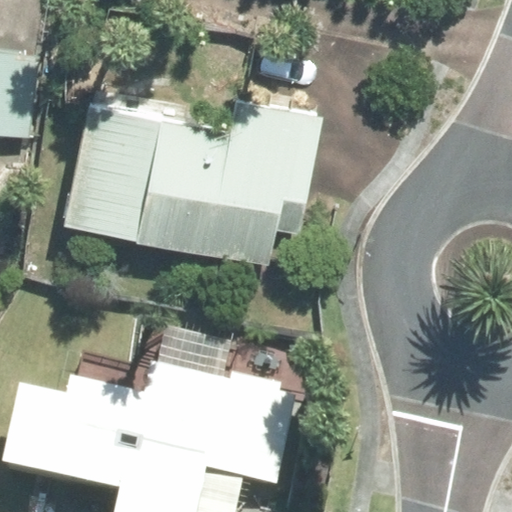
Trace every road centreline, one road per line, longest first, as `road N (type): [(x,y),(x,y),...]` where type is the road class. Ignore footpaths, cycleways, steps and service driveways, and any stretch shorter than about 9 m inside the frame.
road 1 (residential): [(461,383),(403,346),(386,316),(385,247),(428,193),(495,177)]
road 2 (residential): [(461,383),(444,511)]
